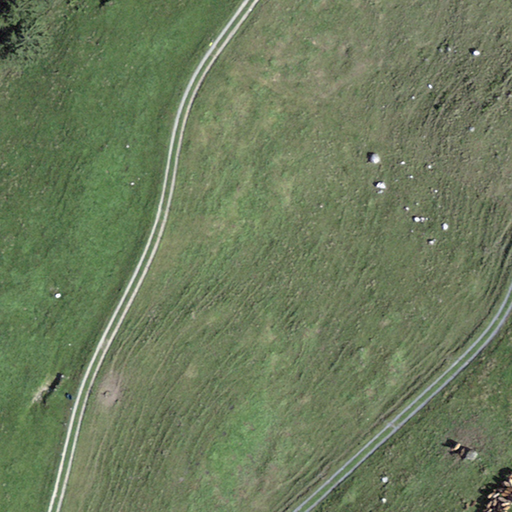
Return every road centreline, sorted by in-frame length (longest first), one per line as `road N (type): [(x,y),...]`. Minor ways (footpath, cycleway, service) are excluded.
road 1 (track): [(53,511),(82,394),(159,222),(187,94),(250,0)]
road 2 (track): [(511,294),(494,328),(430,393),(297,511)]
